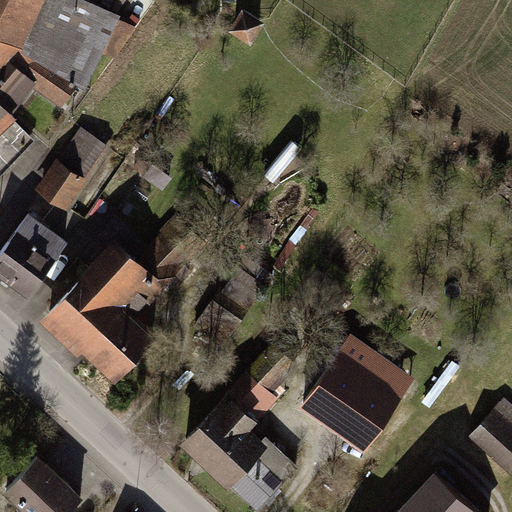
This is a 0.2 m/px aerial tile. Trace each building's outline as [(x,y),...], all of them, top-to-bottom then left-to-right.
[(0,0),(0,144),(37,111),(27,99),(41,90),(69,107),(84,88),(92,90),(129,20),(86,0),(0,0)] [(244,12),(235,27),(250,36),(259,21),(244,12)] [(120,151),(84,127),(44,187),(80,211),(120,151)] [(80,241),(41,214),(2,269),(41,296),(80,241)] [(175,274),(130,236),(58,320),(132,384),(176,333),(146,307),(175,274)] [(272,284),(278,276),(254,256),(247,264),(272,284)] [(275,287),(244,264),(198,324),(229,347),(275,287)] [(299,361),(274,343),(252,371),(277,390),(299,361)] [(277,419),(241,390),(194,446),(250,493),(289,447),(268,430),(277,419)] [(511,401),(504,395),(469,434),(511,472),(511,401)] [(75,511),(86,501),(37,456),(4,492),(25,511),(75,511)] [(496,511),(451,469),(411,511),(496,511)]
